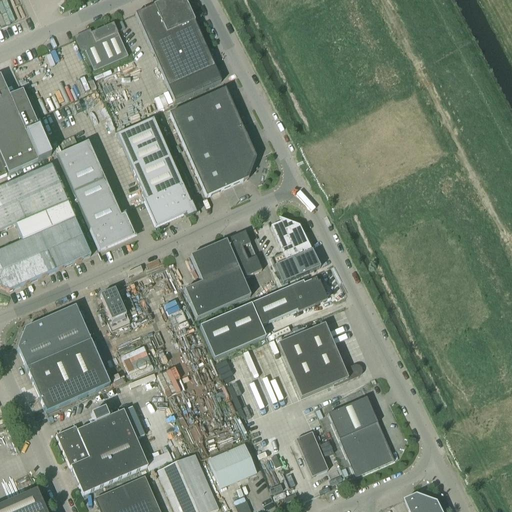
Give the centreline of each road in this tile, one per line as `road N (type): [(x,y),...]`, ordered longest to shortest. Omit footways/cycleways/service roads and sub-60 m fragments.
road 1 (unclassified): [(0,319),(296,188)]
road 2 (unclassified): [(436,466),(296,188)]
road 3 (unclassified): [(296,188),(203,0)]
road 4 (unclassified): [(64,511),(0,360)]
road 5 (unclassified): [(0,55),(127,0)]
